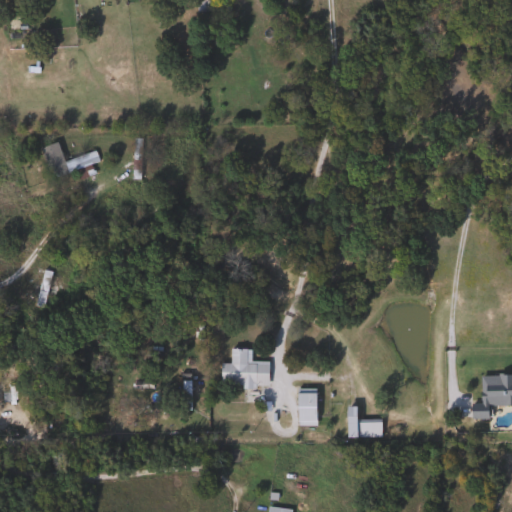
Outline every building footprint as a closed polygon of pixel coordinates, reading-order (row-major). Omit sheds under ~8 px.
[(137,178),(129,178),(129,138),(137,138),(137,178)] [(36,148),(53,142),(60,162),(92,151),(96,163),(46,180),(36,148)] [(48,274),(38,308),(30,305),(41,271),(48,274)] [(265,363),(264,389),(217,388),(218,364),(226,365),(227,349),(247,350),(246,362),(265,363)] [(312,426),(294,426),(294,390),(312,390),(312,426)] [(344,438),(344,408),(352,408),(352,420),(377,420),(377,438),(344,438)]
